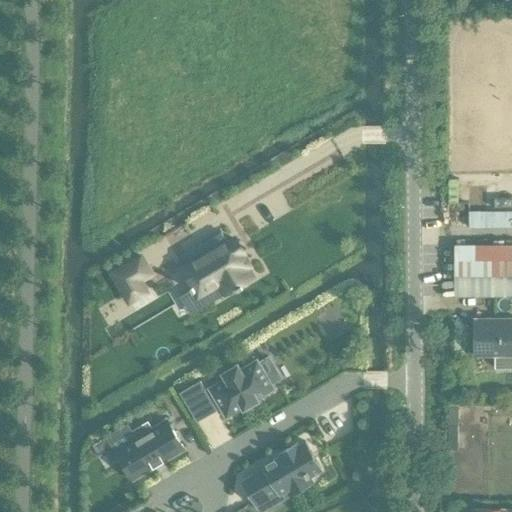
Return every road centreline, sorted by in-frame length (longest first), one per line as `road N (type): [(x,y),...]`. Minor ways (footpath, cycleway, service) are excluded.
road 1 (residential): [(413,378),(411,0)]
road 2 (residential): [(212,468),(348,381),(413,378)]
road 3 (residential): [(413,511),(413,378)]
